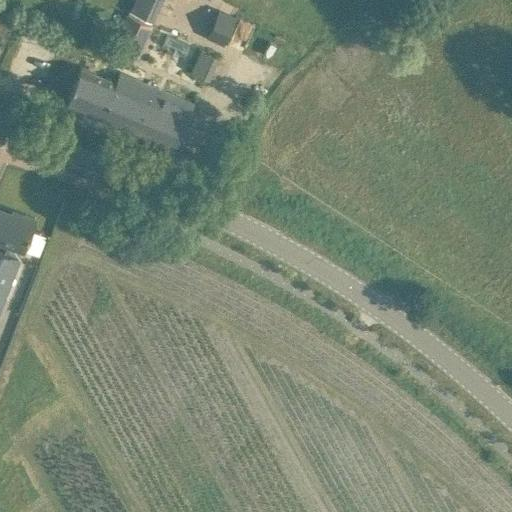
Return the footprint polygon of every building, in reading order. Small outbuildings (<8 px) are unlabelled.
[(132,0),(129,9),(152,19),(160,0),(132,0)] [(404,33),(425,15),(408,0),(407,0),(388,18),(404,33)] [(219,10),(208,35),(223,42),(234,16),(219,10)] [(153,23),(127,12),(114,41),(139,54),(153,23)] [(201,47),(189,72),(204,79),(216,53),(201,47)] [(116,80),(81,65),(66,102),(175,148),(194,101),(120,71),(116,80)] [(0,249),(0,309),(20,257),(18,257),(22,247),(23,248),(31,229),(35,219),(21,213),(19,216),(0,208),(0,238),(8,242),(4,251),(0,249)]
